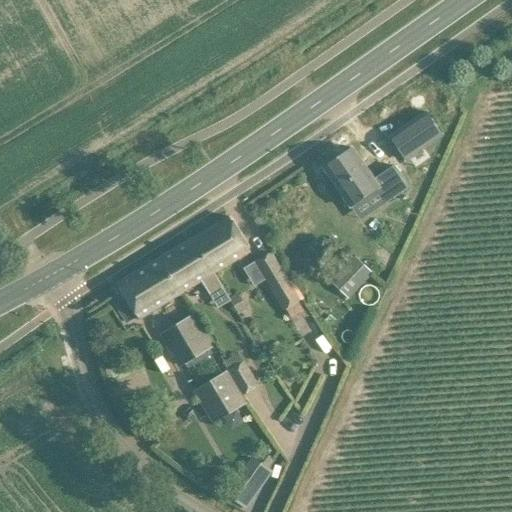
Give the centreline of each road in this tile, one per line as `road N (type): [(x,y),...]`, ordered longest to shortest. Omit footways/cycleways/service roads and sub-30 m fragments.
road 1 (secondary): [(52,277),(302,120),(473,0)]
road 2 (unclassified): [(209,511),(132,457),(52,277)]
